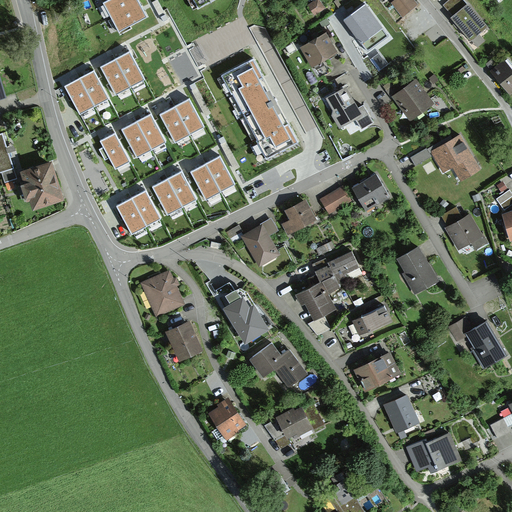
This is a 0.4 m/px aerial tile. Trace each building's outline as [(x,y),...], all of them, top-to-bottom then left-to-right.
[(109,0),(104,3),(119,31),(147,16),(143,8),(138,0),(109,0)] [(157,0),(156,0),(152,3),(160,17),(161,17),(166,14),(157,0)] [(193,0),(198,9),(214,0),(193,0)] [(319,0),(316,0),(308,6),(314,16),(325,9),(319,0)] [(418,4),(414,0),(394,0),(391,3),(402,17),(418,4)] [(486,27),(463,0),(449,0),(443,6),(453,17),(452,19),(471,40),(486,27)] [(389,35),(365,4),(343,21),(354,35),(361,44),(367,51),(389,35)] [(473,38),(479,46),(486,41),(480,33),(473,38)] [(326,34),(301,48),(312,67),(337,53),(326,34)] [(109,63),(101,67),(116,94),(144,79),(130,52),(123,56),(109,63)] [(289,122),(285,125),(272,102),(259,78),(264,76),(254,58),(221,75),(231,94),(233,93),(258,139),(256,140),(267,159),(299,142),(289,122)] [(493,58),(486,64),(492,71),(499,65),(493,58)] [(492,71),(491,71),(510,95),(511,93),(511,63),(508,58),(499,65),(492,71)] [(72,82),(65,86),(80,114),(109,98),(94,70),(86,75),(72,82)] [(434,74),(429,78),(434,84),(438,80),(434,74)] [(384,87),(392,97),(402,89),(394,79),(384,87)] [(402,89),(392,97),(410,122),(434,104),(416,79),(402,89)] [(358,108),(346,87),(327,99),(333,110),(332,116),(340,129),(356,120),(362,130),(373,122),(363,105),(358,108)] [(211,114),(197,88),(193,91),(192,91),(206,116),(211,114)] [(168,111),(160,115),(175,143),(205,127),(190,99),(183,103),(168,111)] [(130,125),(122,130),(137,158),(167,142),(151,114),(144,118),(130,125)] [(2,134),(0,134),(0,172),(2,172),(5,182),(17,178),(2,134)] [(131,161),(116,134),(109,137),(101,142),(104,148),(100,150),(105,159),(109,157),(116,169),(131,161)] [(461,134),(431,151),(443,173),(453,167),(461,182),(482,170),(461,134)] [(221,144),(226,141),(224,136),(218,139),(221,144)] [(221,144),(234,170),(240,167),(226,141),(221,144)] [(427,149),(411,158),(415,165),(431,157),(427,149)] [(199,168),(191,173),(206,200),(235,184),(220,157),(213,160),(199,168)] [(64,200),(52,163),(20,173),(23,183),(20,184),(25,201),(29,200),(33,210),(64,200)] [(161,183),(153,187),(168,215),(197,199),(182,171),(175,175),(161,183)] [(378,171),(354,183),(365,205),(389,194),(378,171)] [(503,181),(497,186),(501,192),(507,188),(503,181)] [(342,187),(322,198),(329,210),(349,199),(342,187)] [(511,204),(511,193),(510,190),(497,199),(504,210),(511,204)] [(125,202),(117,206),(132,234),(160,219),(146,191),(139,195),(125,202)] [(479,194),(473,196),(475,202),(481,200),(479,194)] [(305,195),(287,204),(293,216),(281,222),(286,233),(317,218),(305,195)] [(455,207),(440,216),(447,227),(446,228),(459,250),(471,242),(475,249),(486,242),(470,215),(462,219),(455,207)] [(511,211),(503,215),(511,241),(511,211)] [(271,218),(243,233),(259,262),(279,251),(268,232),(276,228),(271,218)] [(419,247),(397,259),(404,272),(402,273),(414,295),(439,281),(419,247)] [(352,249),(316,265),(327,289),(340,283),(339,282),(362,271),(352,249)] [(170,270),(141,283),(156,317),(185,304),(177,286),(180,284),(177,277),(174,278),(170,270)] [(321,277),(299,287),(313,315),(335,305),(321,277)] [(231,305),(223,309),(245,345),(270,330),(258,311),(259,310),(247,292),(241,288),(226,297),(231,305)] [(384,302),(352,319),(359,333),(391,316),(384,302)] [(464,317),(448,327),(457,343),(468,336),(474,347),(472,349),(484,369),(508,355),(487,320),(471,329),(464,317)] [(312,324),(318,335),(325,332),(319,320),(312,324)] [(189,322),(166,332),(179,361),(203,351),(189,322)] [(273,343),(250,360),(263,378),(275,369),(288,388),(308,374),(289,349),(281,355),(273,343)] [(389,350),(355,365),(366,389),(400,373),(389,350)] [(229,351),(226,357),(234,360),(236,353),(229,351)] [(405,394),(384,403),(400,437),(407,434),(404,428),(418,422),(405,394)] [(220,408),(210,415),(227,440),(247,426),(228,398),(218,405),(220,408)] [(294,408),(276,418),(277,419),(288,439),(289,438),(293,436),(295,439),(324,423),(313,402),(295,411),(294,408)] [(491,425),(498,438),(510,431),(508,427),(504,418),(491,425)] [(291,443),(289,438),(288,439),(277,419),(265,426),(281,448),(291,443)] [(446,430),(406,447),(416,470),(427,465),(430,471),(459,459),(446,430)] [(365,511),(356,497),(340,470),(332,475),(341,490),(328,498),(336,511),(365,511)]
